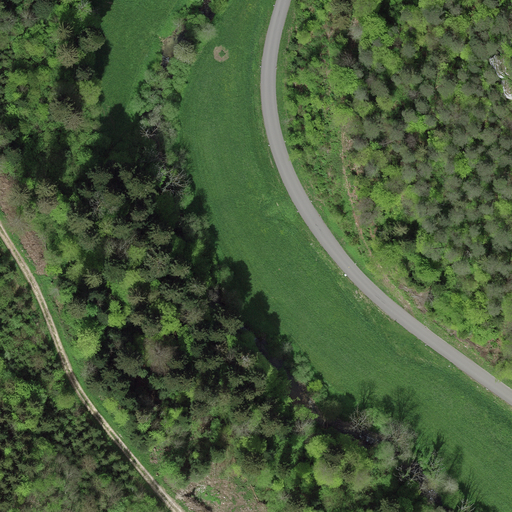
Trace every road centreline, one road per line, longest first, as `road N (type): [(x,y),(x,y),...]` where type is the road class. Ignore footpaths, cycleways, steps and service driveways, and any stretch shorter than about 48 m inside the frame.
road 1 (tertiary): [(284,0),(268,100),(285,166),(308,212),(379,298),(511,396)]
road 2 (track): [(184,511),(76,365),(0,224)]
